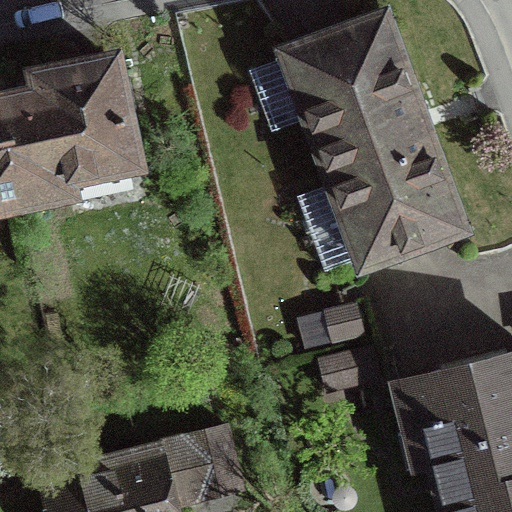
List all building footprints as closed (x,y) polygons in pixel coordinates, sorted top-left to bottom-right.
[(286,50),(362,261),(460,226),(383,15),(286,50)] [(0,99),(0,108),(19,201),(69,190),(66,177),(135,162),(113,58),(72,66),(36,74),(40,91),(0,99)] [(0,204),(19,201),(0,108),(0,204)] [(511,511),(511,351),(396,381),(414,453),(433,449),(448,511),(511,511)] [(177,511),(176,504),(240,488),(224,423),(156,441),(157,446),(39,475),(47,511),(177,511)]
